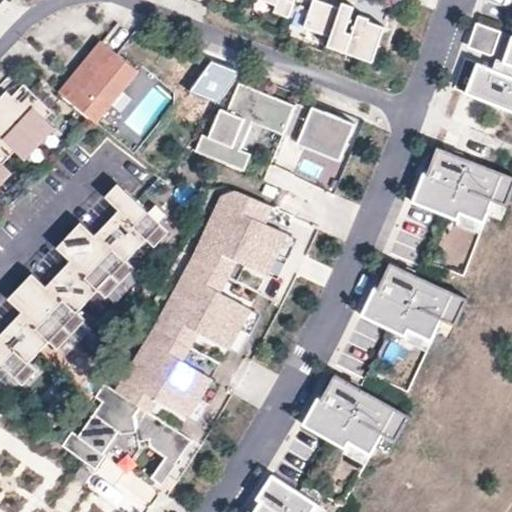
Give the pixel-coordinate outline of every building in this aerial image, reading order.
[(293,21),(300,0),(259,0),(259,1),(280,9),(278,16),(293,21)] [(349,38),(358,10),(347,6),(345,12),(318,3),(308,31),(335,41),(332,50),(377,65),(389,30),(373,24),(373,22),(363,18),(355,40),(349,38)] [(507,37),(483,29),(476,47),(500,56),(507,37)] [(100,41),(58,93),(95,122),(136,70),(100,41)] [(500,56),(476,47),(474,53),(498,62),(500,56)] [(239,74),(211,63),(191,91),(219,102),(239,74)] [(511,80),(484,69),(472,99),(511,114),(511,80)] [(355,127),(313,109),(312,112),(298,105),(297,107),(241,82),(228,111),(222,108),(210,136),(203,133),(196,150),(244,171),(251,154),(241,150),(233,146),(245,119),(253,123),(298,143),(297,146),(325,158),(331,144),(345,150),(355,127)] [(57,114),(28,87),(17,99),(11,95),(0,105),(0,191),(16,174),(8,166),(20,153),(29,161),(59,130),(50,121),(57,114)] [(241,150),(253,123),(245,119),(233,146),(241,150)] [(331,144),(325,158),(339,164),(345,150),(331,144)] [(459,159),(440,152),(433,170),(442,174),(439,181),(430,178),(419,208),(464,225),(467,219),(491,228),(500,206),(511,210),(511,180),(469,163),(467,169),(457,165),(459,159)] [(467,169),(469,163),(459,159),(457,165),(467,169)] [(442,174),(433,170),(430,178),(439,181),(442,174)] [(129,193),(122,186),(110,199),(117,206),(129,193)] [(173,235),(129,193),(117,206),(124,212),(100,238),(93,231),(69,256),(76,263),(51,289),(44,282),(20,308),(27,314),(3,340),(0,337),(0,362),(27,388),(42,373),(34,365),(54,344),(62,352),(90,322),(82,314),(103,292),(111,300),(139,271),(131,263),(151,241),(160,249),(173,235)] [(277,211),(242,196),(227,201),(199,263),(245,286),(251,270),(273,280),(291,238),(269,229),(277,211)] [(69,256),(93,231),(86,224),(62,250),(69,256)] [(224,369),(264,296),(245,286),(199,263),(160,331),(224,369)] [(411,276),(394,267),(385,285),(393,289),(390,296),(382,292),(368,321),(412,342),(415,335),(438,347),(449,325),(462,331),(474,305),(421,280),(419,286),(409,281),(411,276)] [(20,308),(44,282),(37,276),(13,301),(20,308)] [(421,280),(411,276),(409,281),(419,286),(421,280)] [(393,289),(385,285),(382,292),(390,296),(393,289)] [(184,436),(224,369),(160,331),(122,397),(184,436)] [(355,388),(338,378),(328,395),(336,400),(332,407),(325,402),(309,430),(351,454),(355,448),(377,460),(389,439),(402,447),(416,422),(365,393),(362,398),(353,393),(355,388)] [(169,492),(198,445),(184,436),(122,397),(109,388),(101,402),(108,406),(85,440),(78,436),(68,450),(101,474),(111,460),(108,458),(124,436),(127,439),(142,437),(143,447),(145,447),(155,447),(156,454),(171,464),(158,485),(169,492)] [(362,398),(365,393),(355,388),(353,393),(362,398)] [(336,400),(328,395),(325,402),(332,407),(336,400)] [(318,511),(323,506),(277,476),(261,501),(265,504),(259,511),(318,511)] [(102,511),(76,494),(64,511),(102,511)] [(259,511),(265,504),(261,501),(254,511),(259,511)]
